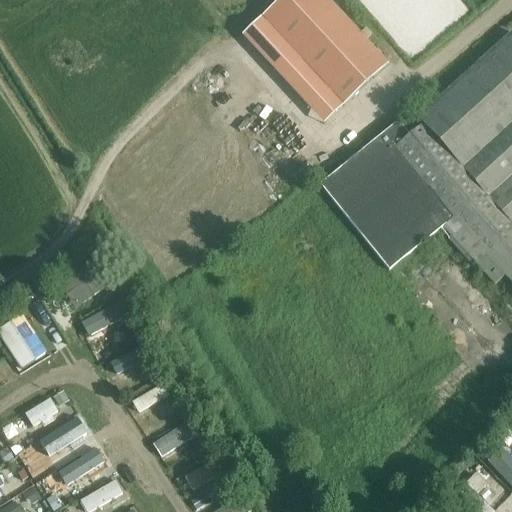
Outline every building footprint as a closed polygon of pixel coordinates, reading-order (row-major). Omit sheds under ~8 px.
[(242,38),(323,125),(387,66),(325,0),(280,0),(260,18),(261,19),(242,38)] [(511,35),(417,120),(423,127),(409,139),(397,123),(319,186),(388,273),(439,231),(442,235),(448,230),(454,237),(452,240),(473,263),(476,261),(496,285),(506,276),(511,282),(511,35)] [(312,152),(285,164),(292,179),(319,166),(312,152)] [(75,310),(104,290),(88,266),(59,286),(75,310)] [(430,266),(422,274),(434,285),(442,277),(430,266)] [(487,304),(497,301),(493,287),(483,290),(487,304)] [(27,308),(36,323),(27,328),(40,348),(69,329),(48,295),(27,308)] [(90,337),(134,313),(127,300),(83,324),(90,337)] [(0,335),(0,337),(19,371),(32,363),(11,329),(0,335)] [(112,379),(145,361),(139,349),(106,368),(112,379)] [(454,405),(484,367),(473,358),(443,396),(454,405)] [(136,415),(169,396),(168,395),(174,392),(167,381),(162,384),(129,404),(136,415)] [(23,408),(31,422),(64,402),(56,388),(23,408)] [(35,440),(64,422),(58,412),(29,430),(35,440)] [(47,454),(71,438),(65,428),(41,444),(47,454)] [(164,462),(192,444),(185,434),(157,452),(164,462)] [(189,455),(197,468),(206,462),(214,475),(222,470),(214,457),(211,459),(203,446),(189,455)] [(81,462),(52,480),(58,490),(75,480),(78,485),(86,480),(83,475),(88,472),(81,462)] [(207,466),(177,484),(183,494),(197,485),(201,492),(216,484),(212,477),(213,476),(207,466)] [(457,494),(475,511),(491,511),(476,497),(486,487),(474,476),(457,494)] [(99,492),(73,507),(75,511),(86,511),(95,507),(97,511),(99,511),(107,508),(104,502),(99,492)] [(243,511),(238,503),(223,511),(243,511)]
